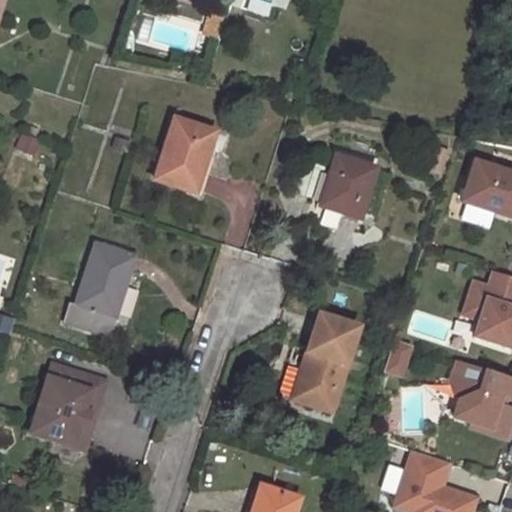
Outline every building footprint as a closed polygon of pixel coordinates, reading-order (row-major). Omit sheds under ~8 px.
[(353,75),(346,58),(332,64),(340,81),(353,75)] [(377,121),(342,114),(341,119),(376,126),(377,121)] [(208,149),(214,133),(173,120),(153,180),(190,192),(205,147),(208,149)] [(221,153),(208,149),(205,147),(190,192),(206,198),(221,153)] [(448,151),(435,147),(427,171),(440,175),(448,151)] [(375,169),(335,156),(328,177),(331,179),(321,208),(358,220),(375,169)] [(511,176),(473,165),(461,205),(511,220),(511,176)] [(133,259),(95,247),(70,325),(108,337),(133,259)] [(511,279),(492,273),(487,288),(472,283),(461,317),(478,322),(472,339),(511,352),(511,349),(511,279)] [(357,330),(319,318),(313,338),(311,339),(301,370),(303,371),(293,401),(330,414),(357,330)] [(401,334),(395,332),(392,341),(398,344),(401,334)] [(396,345),(388,375),(403,378),(410,348),(396,345)] [(511,393),(511,381),(457,363),(450,385),(459,402),(453,420),(490,431),(489,436),(505,440),(511,417),(511,412),(498,407),(501,397),(511,399),(511,393)] [(106,383),(52,366),(47,379),(88,392),(81,412),(89,415),(85,428),(91,430),(106,383)] [(84,451),(91,430),(85,428),(89,415),(81,412),(88,392),(47,379),(29,434),(84,451)] [(442,484),(448,465),(411,453),(392,509),(402,511),(470,511),(474,501),(440,489),(437,488),(439,482),(442,484)] [(388,466),(380,491),(393,495),(401,470),(388,466)] [(293,511),(298,500),(261,488),(252,511),(293,511)]
